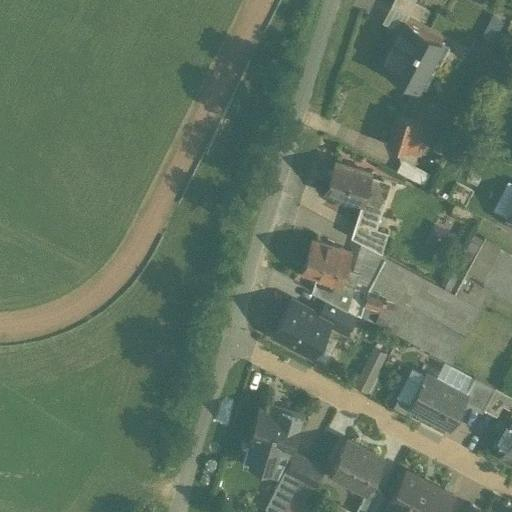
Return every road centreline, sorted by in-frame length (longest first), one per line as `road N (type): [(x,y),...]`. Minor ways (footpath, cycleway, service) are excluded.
road 1 (residential): [(336,0),(231,337)]
road 2 (residential): [(511,483),(231,337)]
road 3 (residential): [(231,337),(175,511)]
